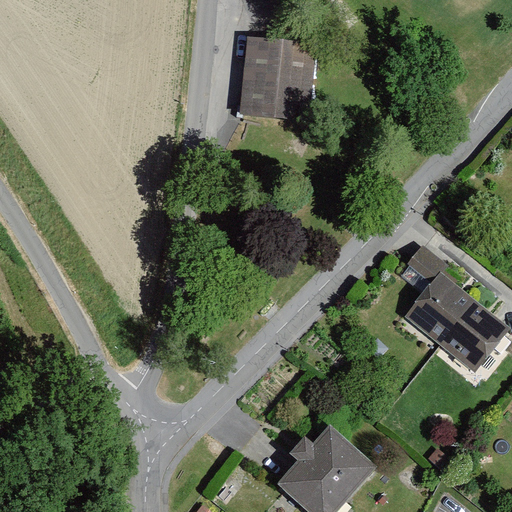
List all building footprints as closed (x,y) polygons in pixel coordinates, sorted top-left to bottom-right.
[(241,41),(234,118),(305,124),(311,47),(241,41)] [(407,260),(427,278),(438,267),(418,249),(407,260)] [(432,282),(401,319),(436,345),(464,308),(432,282)] [(497,333),(464,308),(436,345),(468,371),(497,333)] [(267,488),(293,511),(330,511),(368,471),(323,431),(306,449),(297,441),(280,459),(287,466),(267,488)]
